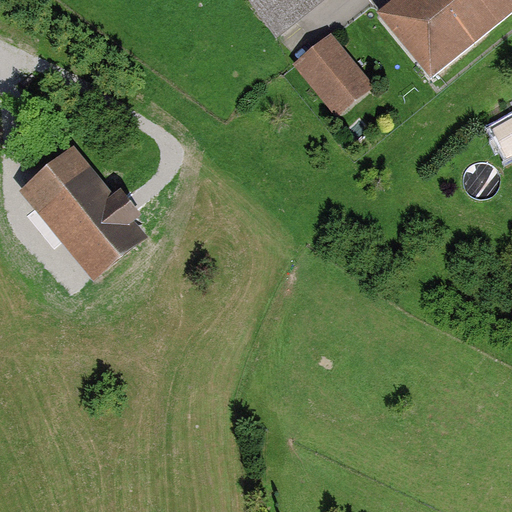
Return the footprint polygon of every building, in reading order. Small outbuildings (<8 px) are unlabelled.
[(242,0),(281,48),(338,0),(242,0)] [(437,89),(511,27),(511,0),(412,0),(383,24),(437,89)] [(341,122),(377,92),(335,40),(299,70),(341,122)] [(511,124),(493,133),(507,160),(511,157),(511,124)] [(114,203),(74,154),(25,194),(98,284),(148,243),(136,228),(143,222),(122,197),(114,203)]
